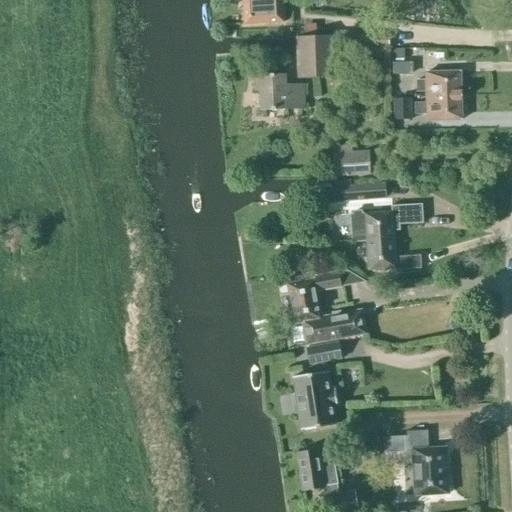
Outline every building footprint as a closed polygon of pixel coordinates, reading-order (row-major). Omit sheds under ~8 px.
[(243,0),(245,25),(284,22),(283,0),(243,0)] [(390,49),(389,34),(364,35),(365,49),(390,49)] [(297,78),(336,77),(334,36),(295,37),(295,39),(296,56),(297,78)] [(412,77),(411,48),(394,48),(395,77),(412,77)] [(426,92),(426,97),(461,96),(460,72),(425,73),(426,80),(417,81),(417,92),(426,92)] [(261,111),(305,109),(304,85),(287,85),(287,75),(259,76),(261,111)] [(461,96),(426,97),(426,103),(415,103),(415,114),(427,114),(427,121),(462,120),(461,96)] [(410,99),(395,99),(395,120),(410,119),(410,99)] [(352,153),(351,147),(332,148),(334,177),(370,175),(369,152),(352,153)] [(387,199),(385,182),(333,187),(334,201),(334,204),(387,199)] [(400,226),(423,224),(422,205),(391,206),(392,212),(365,214),(350,215),(352,244),(367,243),(367,242),(395,240),(394,232),(400,231),(400,226)] [(395,240),(367,242),(367,243),(369,270),(396,268),(396,270),(421,269),(420,256),(396,257),(395,240)] [(341,287),(338,273),(313,277),(314,280),(288,285),(295,325),(302,324),(306,345),(334,340),(365,334),(361,311),(322,318),(317,291),(341,287)] [(334,340),(306,345),(309,361),(337,356),(334,340)] [(332,389),(330,371),(292,377),(300,432),(338,426),(335,408),(338,407),(335,389),(332,389)] [(415,496),(449,494),(446,448),(429,449),(428,431),(406,432),(406,436),(383,438),(384,453),(412,451),(415,496)] [(340,493),(332,448),(319,450),(297,454),(303,492),(323,488),(327,511),(358,511),(355,491),(340,493)]
